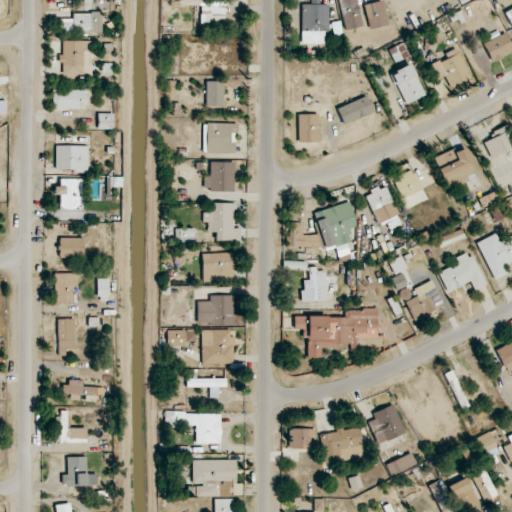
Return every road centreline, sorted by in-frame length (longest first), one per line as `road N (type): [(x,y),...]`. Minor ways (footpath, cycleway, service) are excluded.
road 1 (residential): [(24,511),(30,0)]
road 2 (residential): [(266,511),(269,0)]
road 3 (residential): [(269,186),(318,182),(370,165),(511,90)]
road 4 (residential): [(268,398),(360,379),(511,311)]
